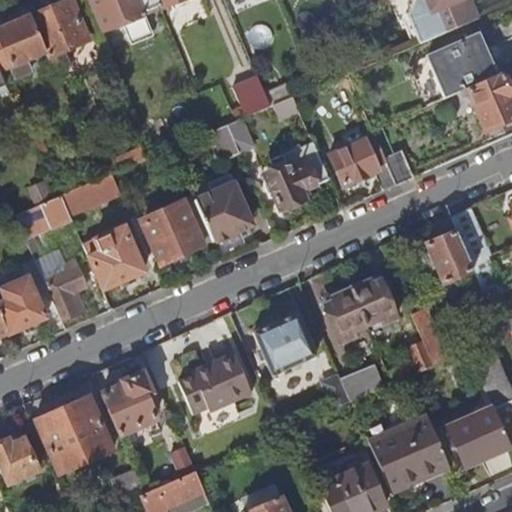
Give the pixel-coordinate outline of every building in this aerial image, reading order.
[(88,0),(103,35),(160,11),(155,0),(88,0)] [(155,0),(160,11),(161,13),(190,0),(155,0)] [(416,0),(413,2),(408,19),(420,46),(478,22),(468,0),(466,0),(465,1),(464,0),(416,0)] [(30,20),(45,55),(54,76),(68,69),(63,56),(88,45),(70,3),(30,20)] [(0,32),(0,74),(10,70),(15,82),(31,75),(26,63),(45,55),(30,20),(0,32)] [(478,38),(426,60),(444,101),(467,92),(496,79),(478,38)] [(496,79),(467,92),(485,134),(511,122),(511,102),(501,77),(496,79)] [(232,91),(245,120),(270,110),(257,80),(232,91)] [(272,109),(279,123),(299,115),(292,100),(272,109)] [(187,119),(196,141),(211,134),(222,130),(209,101),(195,106),(198,114),(187,119)] [(226,128),(238,156),(253,149),(241,122),(236,124),(226,128)] [(211,134),(223,162),(238,156),(226,128),(222,130),(211,134)] [(374,138),(397,189),(414,181),(401,153),(390,159),(378,131),(372,133),(374,138)] [(25,137),(33,155),(44,150),(36,133),(25,137)] [(329,158),(343,191),(374,176),(383,195),(397,189),(374,138),(329,158)] [(274,173),(264,177),(269,188),(272,195),(280,213),(286,210),(290,212),(296,209),(297,205),(303,202),(300,195),(328,183),(312,145),(282,158),(283,161),(279,163),(281,169),(274,173)] [(33,155),(41,173),(51,168),(44,150),(33,155)] [(145,162),(141,152),(94,171),(99,182),(110,177),(145,162)] [(271,167),(274,173),(281,169),(279,163),(271,167)] [(193,204),(212,245),(251,228),(228,176),(206,186),(210,196),(193,204)] [(59,198),(69,219),(119,197),(110,177),(99,182),(59,198)] [(28,189),(34,205),(48,199),(42,184),(28,189)] [(13,218),(24,242),(32,238),(70,222),(69,219),(59,198),(53,201),(13,218)] [(140,222),(160,268),(202,249),(182,203),(140,222)] [(474,272),(487,302),(504,294),(489,259),(492,258),(471,209),(451,218),(457,233),(474,272)] [(87,260),(101,294),(142,275),(122,230),(93,243),(98,255),(87,260)] [(427,246),(444,286),(474,272),(457,233),(427,246)] [(24,242),(33,263),(41,260),(32,238),(24,242)] [(382,248),(393,274),(408,267),(396,242),(382,248)] [(38,274),(42,284),(77,269),(74,262),(60,268),(59,265),(38,274)] [(42,284),(61,325),(78,317),(70,296),(86,289),(77,269),(42,284)] [(1,293),(5,303),(0,305),(0,322),(6,335),(7,338),(47,319),(29,280),(1,293)] [(350,290),(367,327),(381,321),(384,326),(397,320),(380,281),(372,285),(370,281),(350,290)] [(325,305),(342,344),(356,338),(354,333),(367,327),(350,290),(331,298),(333,302),(325,305)] [(406,302),(412,316),(426,310),(420,296),(406,302)] [(412,316),(424,343),(435,368),(449,362),(426,310),(412,316)] [(483,316),(493,342),(503,338),(498,326),(492,312),(483,316)] [(253,335),(272,377),(316,358),(297,315),(253,335)] [(511,320),(498,326),(503,338),(511,334),(511,320)] [(511,334),(503,338),(493,342),(497,350),(511,343),(511,334)] [(469,353),(494,409),(511,401),(511,385),(497,350),(493,342),(469,353)] [(408,350),(419,375),(435,368),(424,343),(408,350)] [(180,384),(194,416),(209,409),(211,413),(253,395),(234,355),(217,363),(218,367),(180,384)] [(341,381),(351,404),(384,390),(374,367),(341,381)] [(389,377),(392,386),(411,378),(413,377),(409,368),(389,377)] [(102,396),(120,436),(159,419),(149,393),(150,393),(142,375),(124,384),(125,385),(102,396)] [(321,383),(333,412),(351,404),(341,381),(339,375),(321,383)] [(34,420),(59,476),(113,452),(88,396),(34,420)] [(511,401),(494,409),(511,449),(511,450),(511,401)] [(449,428),(466,468),(511,449),(494,409),(449,428)] [(426,413),(366,439),(392,496),(450,470),(426,413)] [(0,442),(0,466),(8,484),(39,470),(25,439),(12,444),(9,439),(0,442)] [(171,455),(181,478),(196,471),(186,449),(171,455)] [(316,479),(330,511),(377,511),(385,509),(366,466),(336,479),(335,476),(329,478),(328,474),(316,479)] [(112,482),(122,504),(141,495),(146,493),(136,471),(112,482)] [(181,478),(146,493),(141,495),(148,511),(167,511),(167,509),(205,492),(196,471),(181,478)] [(250,498),(254,510),(249,511),(287,511),(276,486),(250,498)] [(205,492),(167,509),(167,511),(193,511),(210,504),(205,492)]
